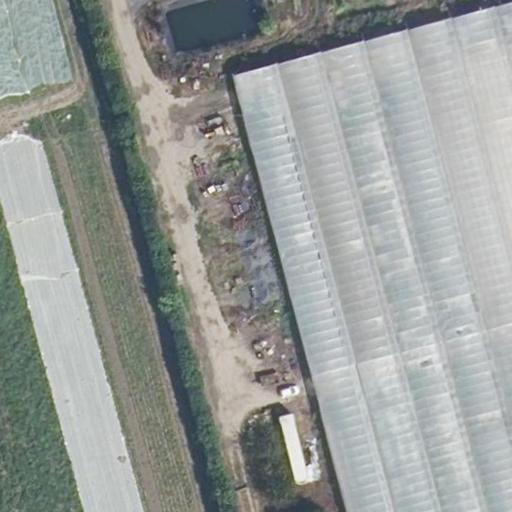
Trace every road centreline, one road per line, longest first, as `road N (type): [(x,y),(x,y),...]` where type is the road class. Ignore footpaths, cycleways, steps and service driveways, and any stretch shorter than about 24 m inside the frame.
road 1 (track): [(245,511),(111,0)]
road 2 (track): [(0,154),(140,115)]
